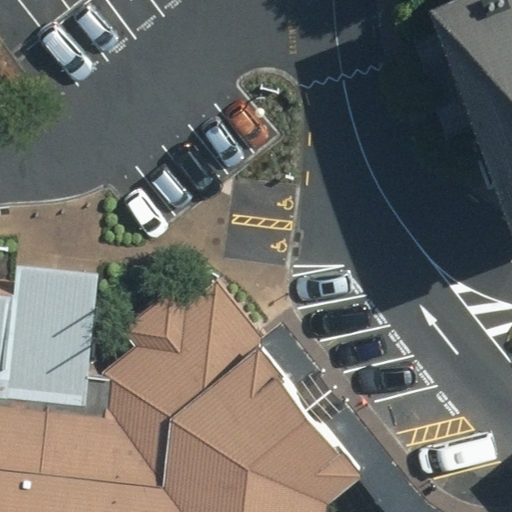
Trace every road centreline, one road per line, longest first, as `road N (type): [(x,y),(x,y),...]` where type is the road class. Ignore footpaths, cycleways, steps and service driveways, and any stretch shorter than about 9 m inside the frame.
road 1 (residential): [(371,212),(394,293),(511,444)]
road 2 (residential): [(371,212),(338,0)]
road 3 (residential): [(511,255),(371,212)]
